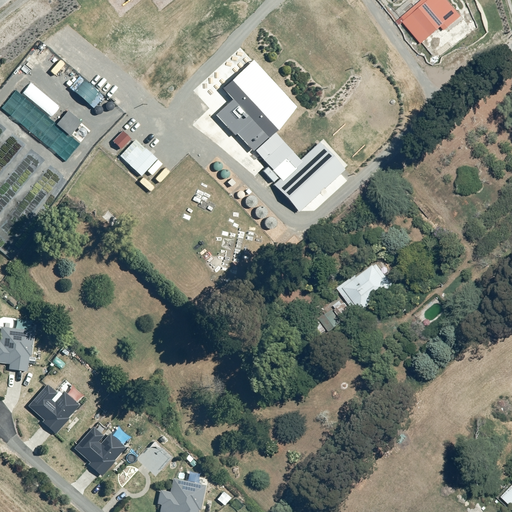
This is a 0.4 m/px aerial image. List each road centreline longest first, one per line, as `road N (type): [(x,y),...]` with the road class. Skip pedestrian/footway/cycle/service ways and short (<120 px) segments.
road 1 (track): [(278,0),(192,83),(185,101),(191,132),(298,224),(320,216),(479,62),(511,46)]
road 2 (residential): [(94,511),(0,423)]
road 3 (track): [(371,0),(421,64),(464,76)]
